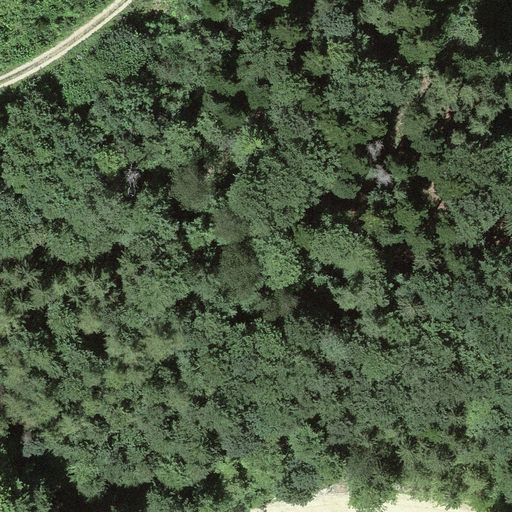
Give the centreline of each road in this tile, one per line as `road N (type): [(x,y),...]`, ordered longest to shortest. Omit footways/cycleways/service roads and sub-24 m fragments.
road 1 (track): [(0,80),(88,35),(117,0)]
road 2 (track): [(427,511),(374,504),(293,511)]
